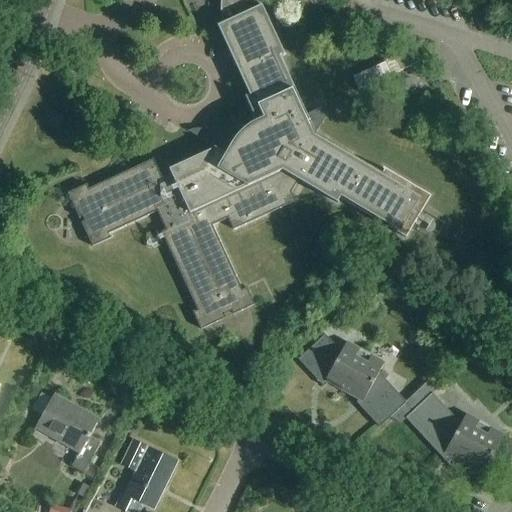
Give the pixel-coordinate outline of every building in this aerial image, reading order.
[(93,248),(112,239),(111,238),(110,238),(108,235),(158,212),(167,231),(162,233),(198,312),(195,314),(194,313),(193,313),(201,331),(254,306),(247,290),(245,291),(246,292),(243,293),(212,227),(228,220),(233,231),(298,202),(297,200),(294,201),(291,194),(298,181),(338,205),(339,204),(338,203),(339,200),(406,240),(431,198),(384,170),(383,171),(384,172),(382,175),(316,135),(280,57),(283,56),(283,57),(285,56),(262,7),(259,8),(258,6),(258,4),(242,0),(221,0),(222,0),(221,3),(221,4),(221,6),(221,10),(221,13),(222,16),(222,18),(223,22),(224,24),(218,27),(250,97),(247,99),(247,97),(245,98),(259,128),(256,129),(252,131),(249,133),(247,134),(246,135),(243,138),(241,141),(239,144),(238,145),(238,147),(222,138),(215,149),(215,148),(214,150),(169,171),(171,175),(162,179),(154,161),(88,191),(86,188),(88,188),(87,186),(68,195),(93,248)] [(394,59),(400,72),(419,63),(413,50),(394,59)] [(353,78),(359,92),(393,77),(387,63),(353,78)] [(382,299),(404,311),(412,296),(390,284),(382,299)] [(449,334),(469,345),(477,332),(457,321),(449,334)] [(357,404),(380,429),(390,419),(401,425),(406,420),(451,469),(458,462),(482,475),(504,437),(466,416),(461,426),(432,395),(438,391),(427,384),(411,399),(406,404),(379,375),(384,365),(347,344),(341,354),(325,336),(298,361),(323,388),(328,384),(359,402),(357,404)] [(72,468),(83,474),(99,446),(88,440),(98,422),(54,397),(35,430),(80,454),(72,468)] [(119,510),(123,511),(137,511),(141,505),(153,511),(176,464),(134,443),(122,467),(137,474),(119,510)] [(67,511),(69,505),(49,502),(47,511),(67,511)]
